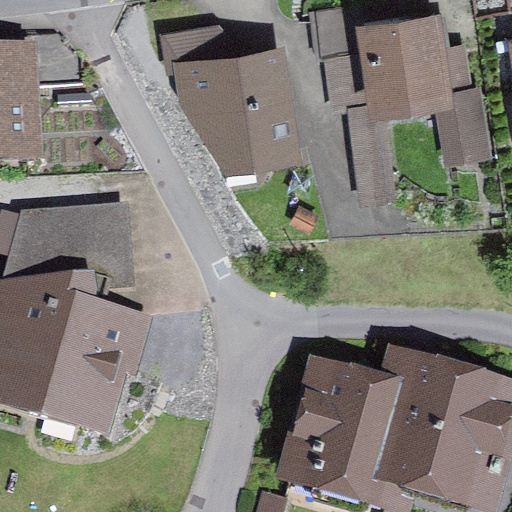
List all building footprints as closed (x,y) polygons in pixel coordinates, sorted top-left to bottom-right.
[(376,100),(446,90),(434,12),(364,23),(362,7),(310,14),(317,57),(369,49),(376,100)] [(0,147),(26,146),(23,88),(83,84),(82,59),(60,35),(0,37),(0,147)] [(183,68),(188,97),(219,142),(249,138),(252,158),(292,151),(276,53),(183,68)] [(477,95),(444,100),(452,158),(486,153),(477,95)] [(136,330),(54,306),(53,286),(114,281),(109,216),(25,222),(0,307),(0,373),(9,377),(4,395),(99,422),(116,363),(126,366),(136,330)] [(400,502),(406,481),(465,497),(467,489),(488,494),(493,477),(499,478),(502,466),(496,465),(511,407),(511,396),(399,365),(390,396),(319,377),(299,449),(313,453),(307,477),(400,502)]
